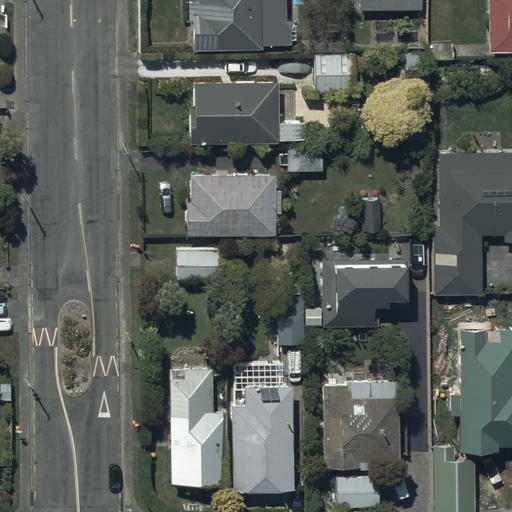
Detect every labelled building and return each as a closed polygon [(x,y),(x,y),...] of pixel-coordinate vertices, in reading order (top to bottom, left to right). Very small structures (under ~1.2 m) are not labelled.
[(261,46),(292,46),(292,22),(286,22),(285,0),(197,0),(198,3),(188,3),(188,20),(193,20),(193,51),(261,50),(261,46)] [(420,0),(358,0),(359,10),(420,9),(420,0)] [(511,0),(487,0),(488,51),(511,50),(511,0)] [(353,55),(314,55),(314,92),(353,92),(353,55)] [(189,144),(279,143),(278,81),(193,83),(194,109),(188,109),(189,144)] [(321,145),(287,145),(287,172),(321,172),(321,145)] [(511,152),(438,154),(439,227),(432,227),(433,295),(481,294),(480,236),(504,236),(504,243),(511,243),(511,152)] [(185,236),(276,234),(275,173),(190,174),(191,200),(185,200),(185,236)] [(359,196),(359,227),(379,227),(379,196),(359,196)] [(217,250),(176,251),(176,281),(218,280),(217,250)] [(407,259),(321,261),(323,328),(377,327),(377,309),(408,308),(407,259)] [(303,344),(301,294),(276,295),(278,345),(303,344)] [(511,328),(458,329),(458,454),(496,454),(496,448),(511,447),(511,328)] [(212,368),(168,368),(170,486),(224,485),(222,413),(213,413),(212,368)] [(346,384),(321,385),(322,472),(371,471),(371,461),(398,461),(397,399),(349,399),(349,391),(346,391),(346,384)] [(244,407),(232,407),(233,493),(294,493),(292,387),(244,388),(244,407)] [(453,448),(434,448),(434,511),(474,511),(474,462),(453,462),(453,448)] [(379,476),(336,477),(337,511),(380,510),(379,476)]
